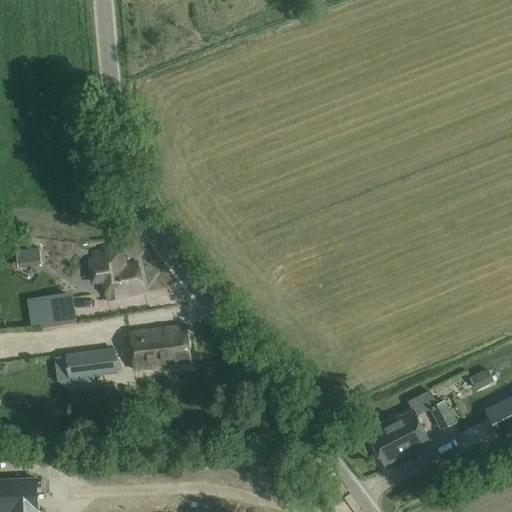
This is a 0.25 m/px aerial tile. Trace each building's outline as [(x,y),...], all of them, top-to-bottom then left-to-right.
[(89,261),(93,284),(105,282),(108,299),(144,292),(138,263),(126,266),(123,248),(92,254),(93,260),(89,261)] [(74,296),(28,303),(33,331),(79,323),(74,296)] [(186,325),(130,332),(135,370),(191,362),(186,325)] [(116,349),(66,355),(66,357),(54,358),(57,382),(71,380),(73,392),(96,389),(94,377),(119,374),(116,349)] [(457,423),(446,400),(430,408),(442,431),(457,423)] [(432,443),(415,409),(370,433),(386,466),(432,443)] [(511,438),(511,437),(511,414),(502,419),(511,438)] [(38,511),(37,479),(0,480),(0,511),(38,511)]
